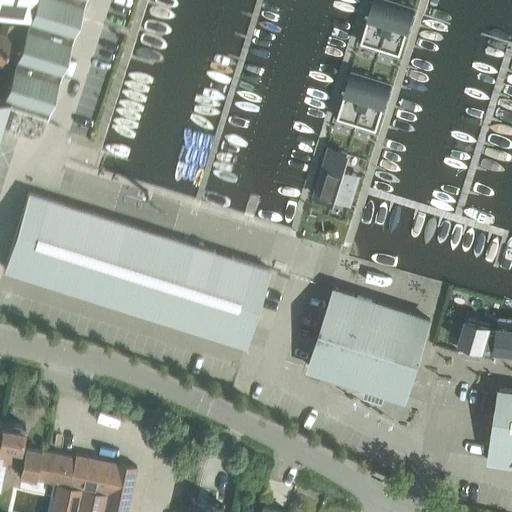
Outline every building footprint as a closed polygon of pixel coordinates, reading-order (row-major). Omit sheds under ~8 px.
[(32,0),(0,0),(0,6),(28,15),(32,0)] [(34,0),(3,98),(10,100),(9,103),(41,113),(78,0),(34,0)] [(372,0),(370,9),(369,13),(368,17),(366,21),(360,40),(378,45),(380,46),(394,0),(393,0),(372,0)] [(394,0),(380,46),(382,47),(399,52),(405,34),(406,29),(408,25),(409,21),(412,12),(414,6),(394,0)] [(0,62),(2,63),(15,24),(2,19),(0,24),(0,62)] [(354,121),(356,122),(371,76),(351,70),(349,75),(346,85),(345,89),(344,93),(343,97),(337,116),(354,121)] [(371,76),(356,122),(358,122),(376,128),(382,109),(383,105),(384,101),(385,97),(388,87),(390,82),(371,76)] [(3,98),(0,96),(0,129),(0,128),(2,122),(9,103),(10,100),(3,98)] [(329,147),(314,195),(332,200),(333,198),(349,203),(357,175),(341,170),(347,152),(329,147)] [(262,185),(255,205),(292,217),(298,196),(262,185)] [(245,344),(254,316),(269,268),(28,192),(4,268),(245,344)] [(405,396),(429,319),(333,288),(308,365),(405,396)] [(497,328),(488,327),(489,323),(466,316),(459,340),(483,347),(484,343),(495,345),(494,349),(511,350),(511,325),(497,324),(497,328)] [(511,389),(499,388),(488,460),(511,463),(511,389)] [(2,419),(0,428),(0,487),(6,459),(17,462),(25,424),(2,419)] [(74,455),(26,445),(19,475),(53,481),(50,494),(54,495),(50,511),(127,511),(137,465),(75,452),(74,455)] [(220,511),(222,503),(192,496),(187,511),(220,511)]
